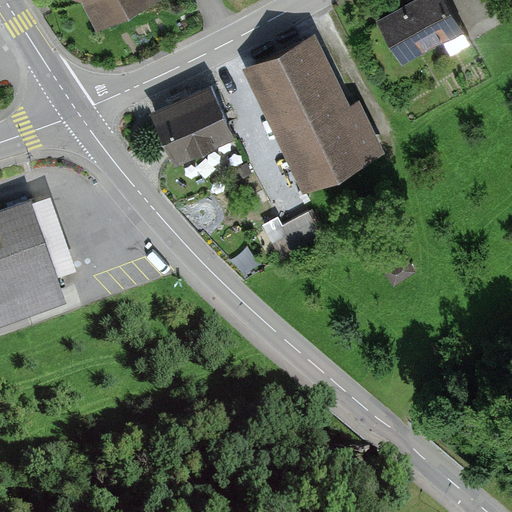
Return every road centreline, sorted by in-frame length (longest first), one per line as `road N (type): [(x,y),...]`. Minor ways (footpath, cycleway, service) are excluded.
road 1 (tertiary): [(79,114),(147,201),(256,314),(486,511)]
road 2 (tertiary): [(79,114),(310,0)]
road 3 (tertiary): [(79,114),(4,0)]
